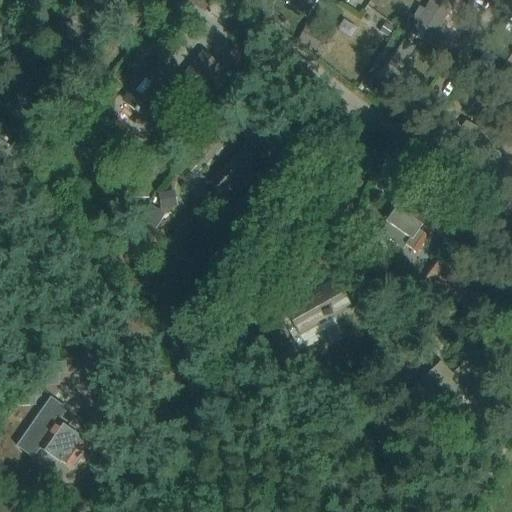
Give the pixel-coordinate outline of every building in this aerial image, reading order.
[(281,0),(312,20),(325,0),(281,0)] [(392,41),(401,30),(371,9),(363,20),(392,41)] [(137,113),(138,112),(147,120),(158,107),(172,119),(218,66),(203,53),(177,84),(179,85),(173,93),(171,91),(148,72),(125,100),(135,109),(134,110),(137,113)] [(220,126),(225,129),(234,116),(230,113),(220,126)] [(229,201),(240,189),(242,191),(253,179),(259,173),(257,171),(262,165),(244,148),(210,183),(229,201)] [(132,172),(131,199),(146,199),(147,172),(132,172)] [(161,209),(178,205),(175,191),(158,194),(161,209)] [(326,196),(321,214),(334,218),(348,222),(353,203),(326,196)] [(416,253),(427,237),(418,231),(425,220),(399,202),(385,222),(386,223),(380,234),(396,245),(398,241),(416,253)] [(289,260),(304,238),(280,222),(273,231),(264,244),(289,260)] [(481,292),(437,262),(424,280),(468,311),(481,292)] [(390,285),(400,295),(412,280),(402,271),(390,285)] [(321,289),(284,309),(278,312),(298,347),(336,325),(332,317),(351,306),(336,280),(321,289)] [(462,367),(452,377),(440,365),(418,386),(430,399),(439,391),(449,402),(474,379),(462,367)] [(24,397),(17,397),(17,405),(35,405),(35,396),(40,396),(40,386),(24,387),(24,397)] [(49,398),(16,446),(32,458),(39,448),(58,462),(59,461),(70,469),(79,456),(82,458),(90,447),(82,441),(89,431),(73,420),(67,429),(57,422),(66,410),(49,398)] [(0,494),(0,511),(6,511),(12,501),(0,494)]
